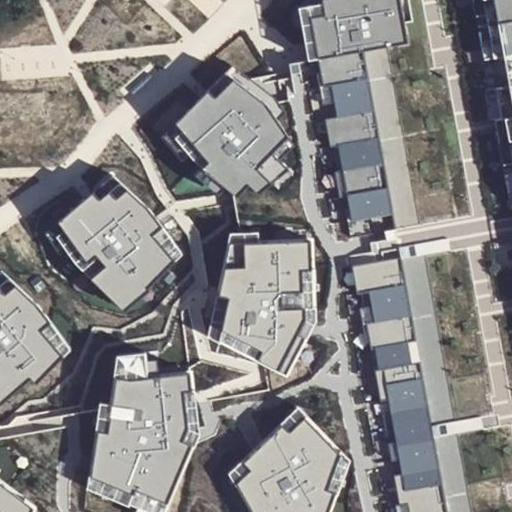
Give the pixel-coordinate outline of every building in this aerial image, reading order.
[(410,40),(402,0),(298,0),(316,75),(369,65),(365,48),(410,40)] [(448,511),(511,511),(511,0),(402,0),(410,40),(365,48),(369,65),(448,510),(448,511)] [(270,130),(285,117),(270,87),(233,58),(214,79),(206,68),(162,116),(193,156),(203,148),(236,175),(248,160),(260,171),(282,145),(270,130)] [(115,167),(53,222),(118,301),(179,241),(162,223),(167,215),(115,167)] [(315,228),(228,224),(227,255),(200,330),(286,369),(318,306),(315,228)] [(0,386),(6,391),(30,371),(36,376),(63,348),(39,325),(49,316),(40,300),(6,273),(0,278),(0,386)] [(158,347),(113,350),(112,370),(100,368),(88,465),(132,482),(126,491),(158,506),(195,431),(188,366),(160,369),(158,347)] [(297,395),(226,462),(258,504),(250,507),(253,511),(315,511),(322,510),(348,448),(297,395)] [(0,511),(34,511),(37,492),(0,465),(0,511)]
